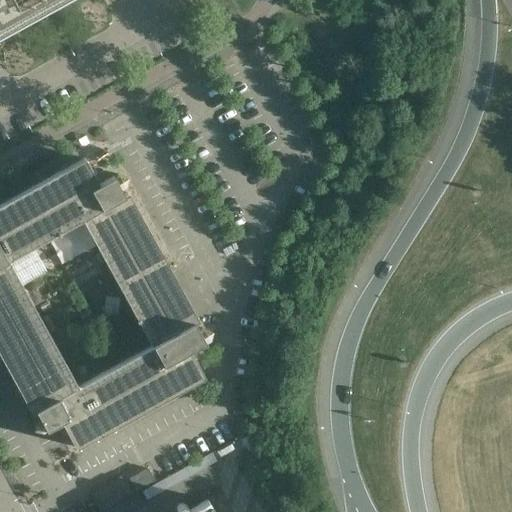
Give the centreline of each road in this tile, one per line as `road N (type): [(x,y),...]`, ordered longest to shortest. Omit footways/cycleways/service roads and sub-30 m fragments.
road 1 (trunk): [(488,0),(488,51),(469,128),(360,312),(346,352),(340,431),(366,511)]
road 2 (trunk): [(417,511),(410,440),(423,383),(459,332),(511,302)]
